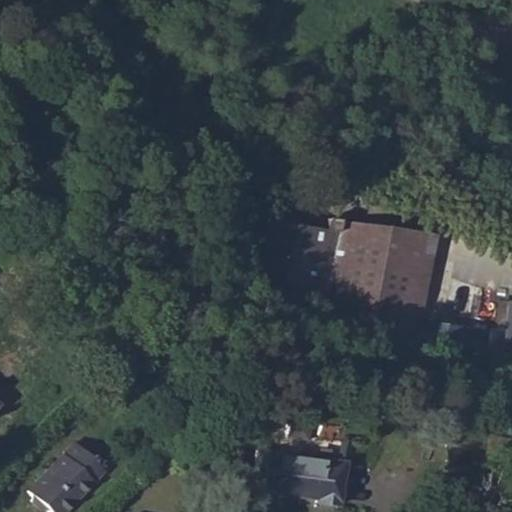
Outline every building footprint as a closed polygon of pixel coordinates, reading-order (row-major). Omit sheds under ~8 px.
[(240,219),(231,280),(267,285),(263,313),(284,317),(282,328),(290,330),(289,336),(304,338),(303,344),(320,347),(318,367),(387,377),(389,357),(466,368),(467,361),(484,364),(489,331),(418,322),(431,236),(325,221),(324,232),(240,219)] [(511,302),(507,302),(501,379),(511,379),(511,302)] [(286,436),(305,438),(306,421),(287,419),(286,436)] [(72,444),(26,491),(29,495),(28,502),(38,511),(41,511),(46,511),(45,511),(50,511),(51,511),(57,511),(61,511),(100,472),(72,444)] [(253,451),(247,495),(271,498),(271,496),(314,501),(313,504),(336,507),(342,463),(315,459),(315,462),(280,457),(280,455),(253,451)]
